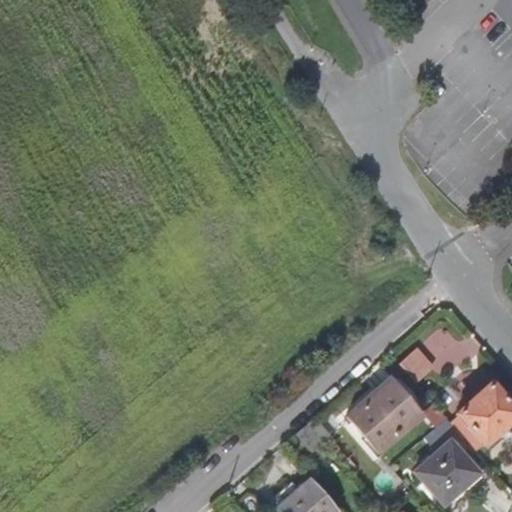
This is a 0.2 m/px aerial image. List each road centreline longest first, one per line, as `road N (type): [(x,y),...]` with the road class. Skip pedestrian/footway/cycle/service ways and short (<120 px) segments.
road 1 (residential): [(180,511),(452,271)]
road 2 (residential): [(452,271),(364,140),(383,93),(370,47),(343,0)]
